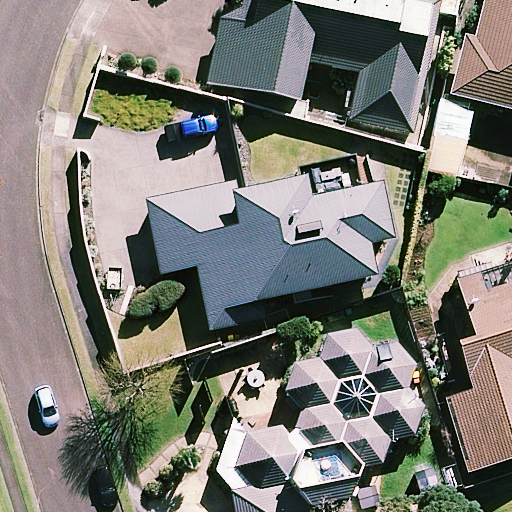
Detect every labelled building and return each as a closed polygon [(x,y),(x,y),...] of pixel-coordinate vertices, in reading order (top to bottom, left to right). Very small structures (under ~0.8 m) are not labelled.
[(249,0),(246,20),(224,17),(214,82),(302,95),(307,60),(359,68),(351,121),(412,131),(432,0),(249,0)] [(511,0),(483,0),(475,38),(466,35),(452,93),(511,107),(511,0)] [(457,175),(472,113),(444,107),(429,168),(457,175)] [(141,263),(157,260),(159,270),(199,263),(209,327),(268,318),(264,292),(376,274),(370,238),(394,234),(385,181),(310,193),(307,174),(148,199),(152,228),(136,230),(141,263)] [(511,251),(455,270),(476,338),(462,342),(476,386),(446,396),(469,468),(511,454),(511,251)] [(294,411),(236,423),(227,461),(236,511),(295,511),(290,481),(350,469),(350,468),(386,460),(382,439),(422,431),(404,339),(285,363),(294,411)]
